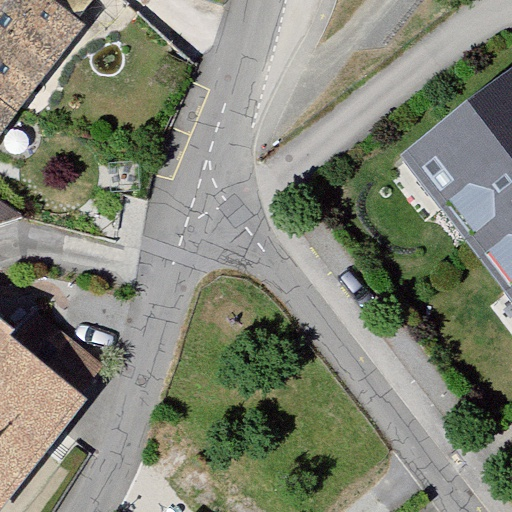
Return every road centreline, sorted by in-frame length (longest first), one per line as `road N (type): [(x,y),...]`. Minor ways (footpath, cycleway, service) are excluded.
road 1 (residential): [(459,511),(291,278),(203,204)]
road 2 (residential): [(203,204),(130,426),(84,511)]
road 3 (residential): [(203,204),(241,83),(255,0)]
